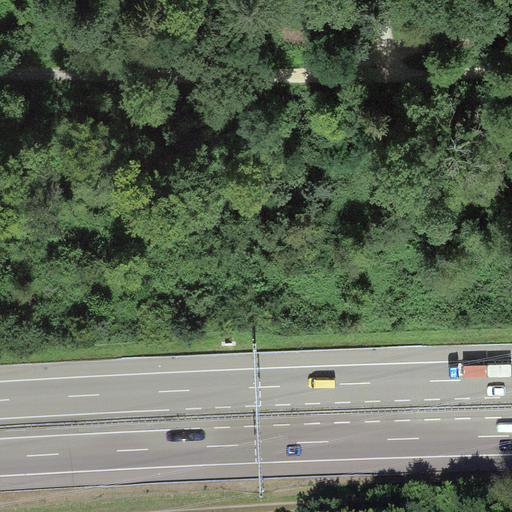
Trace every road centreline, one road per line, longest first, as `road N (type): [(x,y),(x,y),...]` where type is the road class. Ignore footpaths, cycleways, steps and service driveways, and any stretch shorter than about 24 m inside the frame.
road 1 (track): [(0,85),(302,73),(389,59),(511,65)]
road 2 (motorway): [(0,458),(511,436)]
road 3 (motorway): [(511,379),(0,401)]
road 4 (track): [(511,505),(251,511)]
road 5 (track): [(389,59),(511,37)]
